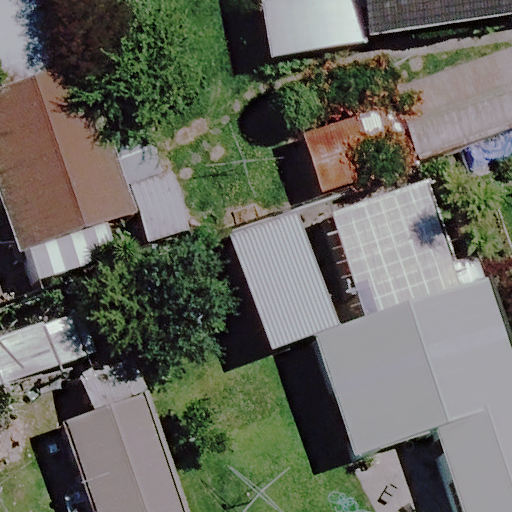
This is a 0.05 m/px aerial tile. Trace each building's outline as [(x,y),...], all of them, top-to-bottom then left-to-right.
[(116,226),(25,0),(12,0),(0,5),(0,246),(9,268),(116,226)] [(511,31),(511,0),(240,0),(259,86),(511,31)] [(413,176),(392,108),(286,140),(307,208),(413,176)] [(428,252),(412,198),(311,229),(328,283),(428,252)] [(314,343),(278,233),(214,253),(251,364),(314,343)] [(511,511),(511,447),(457,267),(338,303),(348,335),(300,350),(337,474),(419,449),(437,511),(511,511)] [(165,511),(135,426),(56,455),(77,511),(165,511)]
